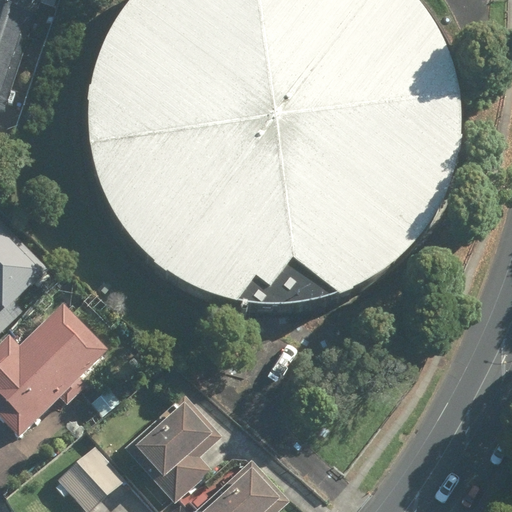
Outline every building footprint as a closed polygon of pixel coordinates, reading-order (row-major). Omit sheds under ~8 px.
[(46,7),(25,0),(0,0),(0,114),(10,117),(46,7)] [(191,297),(247,312),(304,310),(358,291),(403,256),(435,208),(452,154),(450,97),(431,43),(399,0),(137,0),(135,2),(102,50),(85,105),(87,163),(106,218),(142,264),(191,297)] [(0,218),(0,337),(18,322),(11,313),(51,278),(0,218)] [(20,353),(7,340),(0,347),(0,428),(17,445),(108,355),(63,310),(20,353)] [(116,382),(88,404),(104,424),(132,402),(116,382)] [(186,394),(122,451),(174,509),(215,473),(204,461),(228,441),(186,394)] [(98,511),(130,483),(98,448),(58,485),(82,511),(98,511)] [(282,511),(290,504),(251,462),(196,511),(282,511)]
